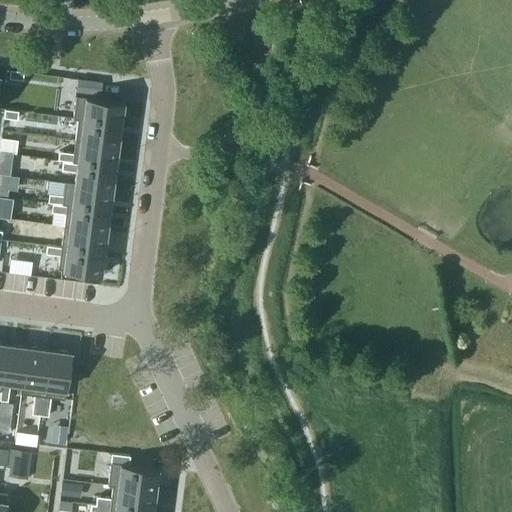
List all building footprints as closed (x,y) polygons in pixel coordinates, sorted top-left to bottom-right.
[(10,69),(9,77),(23,79),(24,71),(10,69)] [(78,79),(76,91),(100,94),(102,82),(78,79)] [(76,95),(73,118),(78,119),(120,125),(123,101),(105,99),(82,96),(76,95)] [(5,109),(4,117),(17,119),(19,110),(5,109)] [(78,119),(75,139),(99,143),(118,145),(120,125),(78,119)] [(2,138),(1,150),(15,152),(17,140),(2,138)] [(59,151),(58,159),(72,161),(72,162),(77,162),(115,167),(118,145),(99,143),(75,139),(73,153),(63,151),(59,151)] [(63,161),(62,169),(76,171),(75,182),(112,187),(115,167),(77,162),(72,162),(63,161)] [(48,180),(47,193),(49,193),(48,201),(53,202),(52,203),(66,205),(66,204),(109,210),(112,187),(75,182),(65,181),(65,182),(59,181),(48,180)] [(52,203),(51,211),(65,213),(64,225),(88,229),(106,231),(109,210),(66,204),(66,205),(52,203)] [(64,225),(61,246),(91,251),(104,252),(106,231),(88,229),(64,225)] [(47,244),(46,253),(60,255),(58,269),(101,274),(104,252),(91,251),(61,246),(47,244)] [(10,258),(8,272),(30,275),(32,261),(10,258)] [(6,342),(0,386),(0,399),(8,400),(9,386),(21,388),(27,345),(6,342)] [(21,388),(20,393),(21,393),(33,394),(34,394),(32,413),(40,414),(49,348),(27,345),(21,388)] [(49,348),(40,414),(48,415),(51,397),(64,398),(65,398),(71,351),(49,348)] [(0,417),(0,431),(9,432),(11,419),(0,417)] [(54,429),(52,440),(64,442),(65,430),(54,429)] [(7,449),(5,465),(11,466),(28,468),(30,451),(7,449)] [(111,461),(108,485),(112,485),(155,491),(158,467),(152,467),(113,462),(111,461)] [(62,482),(61,493),(70,494),(72,483),(62,482)] [(112,485),(110,506),(147,511),(152,511),(155,491),(112,485)] [(60,501),(59,511),(70,511),(72,502),(60,501)]
